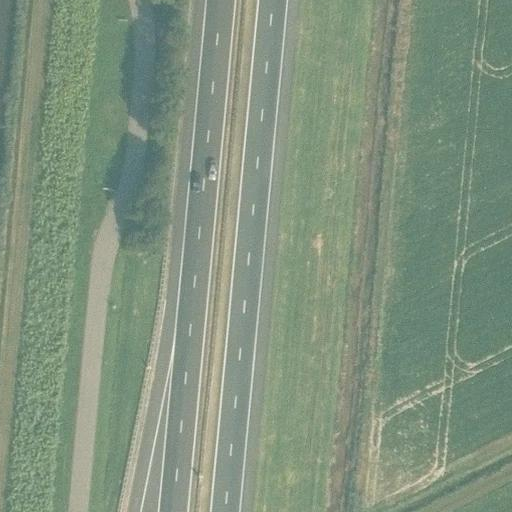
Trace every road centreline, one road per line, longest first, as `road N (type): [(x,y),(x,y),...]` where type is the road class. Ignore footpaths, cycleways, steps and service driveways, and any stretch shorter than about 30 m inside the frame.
road 1 (unclassified): [(79,511),(103,261),(136,157),(145,29),(139,0)]
road 2 (motorway): [(224,511),(272,0)]
road 3 (motorway): [(221,0),(195,283)]
road 4 (motorway): [(195,283),(164,353),(132,511)]
road 5 (motorway): [(195,283),(174,511)]
